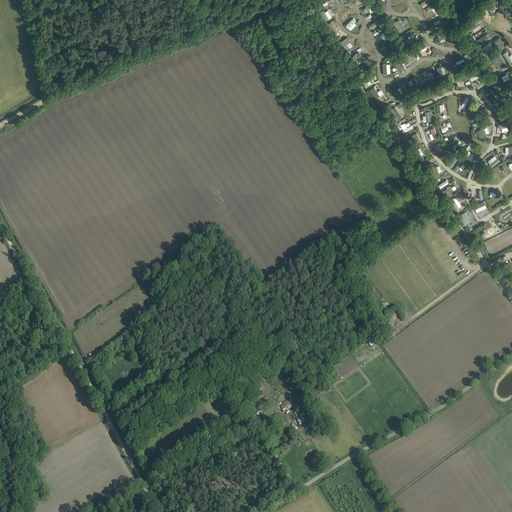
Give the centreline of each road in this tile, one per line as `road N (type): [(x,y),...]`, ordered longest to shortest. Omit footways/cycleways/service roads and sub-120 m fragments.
road 1 (track): [(158,511),(0,220)]
road 2 (track): [(489,267),(297,0)]
road 3 (track): [(287,0),(87,80),(0,127)]
road 4 (unclassified): [(301,487),(439,408),(511,354)]
road 5 (unknown): [(511,140),(479,156),(466,192),(479,220),(511,204)]
